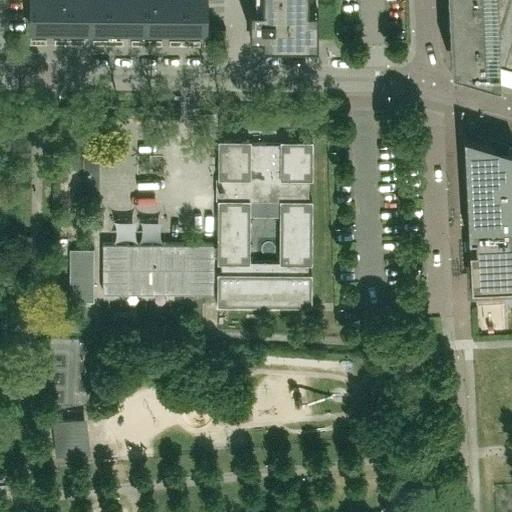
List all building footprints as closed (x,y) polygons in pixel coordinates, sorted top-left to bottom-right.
[(49,27),(49,0),(29,0),(29,27),(49,27)] [(49,0),(49,27),(68,27),(68,0),(49,0)] [(68,0),(68,27),(88,27),(88,0),(68,0)] [(88,0),(88,27),(107,28),(107,0),(88,0)] [(107,0),(107,28),(127,28),(126,0),(107,0)] [(126,0),(127,28),(146,28),(146,0),(126,0)] [(146,0),(146,28),(166,28),(165,0),(146,0)] [(165,0),(166,28),(185,28),(185,0),(165,0)] [(185,0),(185,28),(204,28),(204,27),(204,24),(204,0),(185,0)] [(272,38),(316,38),(316,0),(254,0),(255,1),(248,1),(248,29),(261,29),(261,37),(272,37),(272,38)] [(498,66),(511,69),(511,0),(446,0),(450,62),(499,76),(498,66)] [(511,69),(498,66),(499,76),(511,79),(511,69)] [(511,283),(511,146),(463,131),(468,237),(474,237),(475,248),(468,248),(470,286),(511,283)] [(220,261),(220,272),(217,272),(217,304),(311,304),(311,272),(307,272),(307,262),(311,262),(311,199),(307,199),(307,177),(312,177),(312,139),(280,139),(280,142),(250,142),(250,139),(217,139),(217,176),(222,176),(222,185),(218,185),(218,190),(221,190),(221,198),(217,198),(217,261),(220,261)] [(212,247),(213,240),(102,240),(102,290),(212,290),(212,252),(212,247)] [(69,247),(69,299),(93,300),(93,248),(69,247)] [(202,303),(202,292),(186,292),(186,303),(202,303)] [(78,449),(75,420),(54,422),(57,451),(78,449)]
